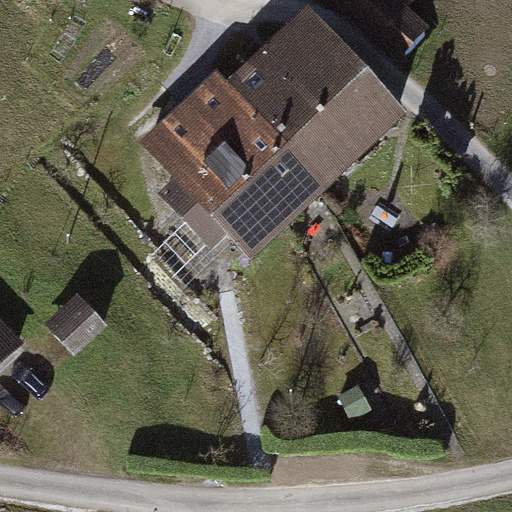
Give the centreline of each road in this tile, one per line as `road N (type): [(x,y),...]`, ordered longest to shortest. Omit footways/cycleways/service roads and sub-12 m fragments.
road 1 (track): [(207,0),(249,15),(298,4),(332,21),(511,191)]
road 2 (track): [(511,474),(407,496),(190,504)]
road 3 (track): [(190,504),(0,477)]
